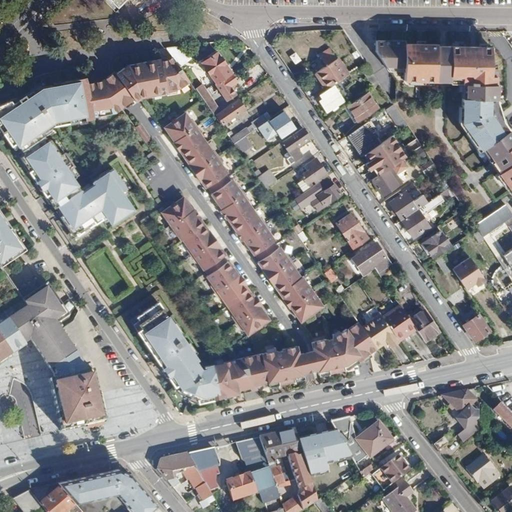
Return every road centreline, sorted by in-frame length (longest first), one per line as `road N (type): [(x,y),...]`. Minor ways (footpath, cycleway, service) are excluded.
road 1 (residential): [(475,368),(248,27)]
road 2 (residential): [(171,437),(166,417),(0,171)]
road 3 (residential): [(248,27),(280,12),(511,13)]
road 4 (residential): [(17,21),(30,30),(41,65),(248,27)]
road 5 (primary): [(171,437),(380,389)]
road 6 (residential): [(380,389),(474,511)]
